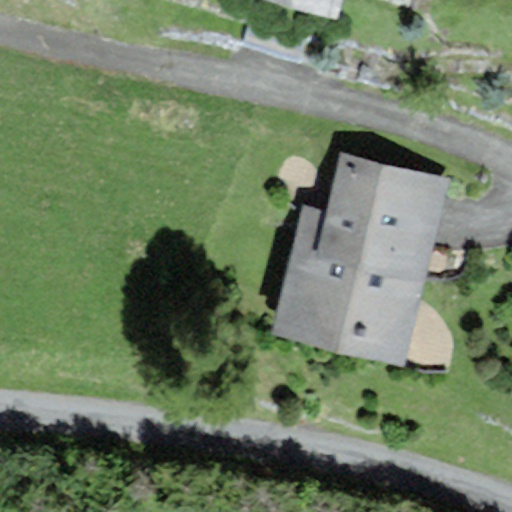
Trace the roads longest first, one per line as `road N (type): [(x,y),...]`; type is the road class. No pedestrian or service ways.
road 1 (residential): [(511,160),(444,131),(270,83),(0,23)]
road 2 (residential): [(0,409),(356,459),(511,507)]
